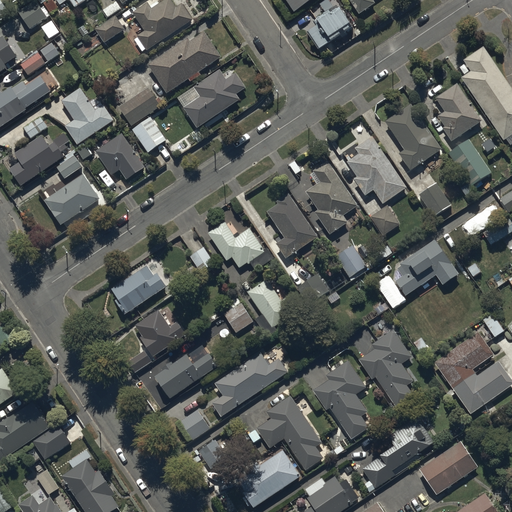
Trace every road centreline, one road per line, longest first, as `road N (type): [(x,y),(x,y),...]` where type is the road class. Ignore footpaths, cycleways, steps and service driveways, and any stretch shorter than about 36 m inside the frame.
road 1 (residential): [(35,294),(313,106)]
road 2 (residential): [(35,294),(181,511)]
road 3 (residential): [(313,106),(472,0)]
road 4 (residential): [(313,106),(242,0)]
